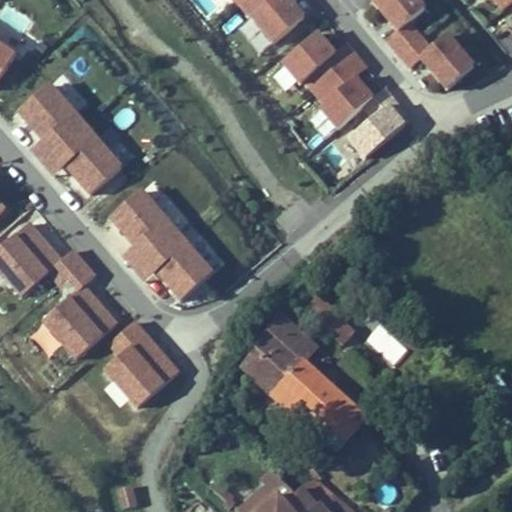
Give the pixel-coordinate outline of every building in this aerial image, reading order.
[(306,14),(293,0),(242,0),(242,1),(275,40),(306,14)] [(426,11),(417,0),(375,0),(373,2),(399,33),(389,41),(400,55),(421,38),(410,25),(426,11)] [(339,74),(329,62),(336,56),(319,35),(283,64),(302,86),(306,82),(316,94),(339,74)] [(475,68),(449,37),(432,51),(421,38),(400,55),(412,69),(423,60),(449,91),(475,68)] [(0,77),(16,54),(0,43),(0,77)] [(359,57),(349,45),(336,56),(329,62),(339,74),(359,57)] [(321,109),(338,130),(364,108),(376,98),(358,76),(368,68),(359,57),(339,74),(316,94),(326,105),(321,109)] [(64,146),(87,125),(50,85),(20,112),(45,140),(47,141),(54,135),(64,146)] [(396,100),(387,89),(376,98),(364,108),(374,120),(351,139),(368,159),(408,126),(390,104),(396,100)] [(125,167),(88,126),(65,147),(76,158),(68,165),(69,166),(95,194),(125,167)] [(46,163),(64,146),(54,135),(47,141),(45,140),(34,150),(46,163)] [(76,158),(65,147),(47,163),(58,176),(69,166),(68,165),(76,158)] [(156,252),(179,231),(142,190),(111,218),(137,246),(138,247),(146,240),(156,252)] [(63,262),(31,223),(0,249),(0,272),(21,298),(53,273),(62,284),(87,264),(76,252),(63,262)] [(218,274),(181,233),(158,254),(168,265),(161,271),(162,273),(188,301),(218,274)] [(137,268),(156,252),(146,240),(138,247),(137,246),(126,256),(137,268)] [(168,265),(158,254),(140,270),(151,283),(162,273),(161,271),(168,265)] [(75,360),(118,324),(85,287),(97,275),(87,264),(62,284),(72,295),(42,322),(75,360)] [(339,321),(332,315),(334,309),(329,304),(323,306),(316,299),(305,311),(333,338),(342,327),(338,323),(339,321)] [(278,315),(267,330),(272,334),(282,323),(314,350),(315,349),(278,315)] [(180,371),(136,322),(110,345),(121,355),(105,371),(139,409),(180,371)] [(377,322),(363,338),(392,365),(407,349),(377,322)] [(267,330),(242,366),(294,413),(308,403),(337,429),(326,441),(339,453),(361,428),(368,420),(303,362),(314,350),(282,323),(272,334),(267,330)] [(343,347),(354,335),(343,326),(342,327),(333,338),(343,347)] [(511,400),(511,396),(497,378),(483,389),(500,410),(511,400)] [(511,400),(500,410),(511,425),(511,400)] [(312,511),(297,496),(273,472),(262,482),(267,489),(276,499),(260,511),(257,511),(250,503),(238,511),(312,511)] [(310,477),(312,480),(318,474),(315,472),(310,477)] [(312,480),(315,483),(321,477),(318,474),(312,480)] [(348,511),(339,503),(341,502),(333,495),(329,499),(315,483),(312,480),(297,496),(312,511),(348,511)] [(232,497),(215,482),(210,488),(227,503),(229,500),(232,497)] [(135,486),(117,491),(123,511),(141,506),(135,486)] [(257,511),(260,511),(276,499),(267,489),(251,502),(250,503),(257,511)] [(227,503),(233,508),(235,505),(229,500),(227,503)] [(233,508),(227,503),(224,506),(230,511),(233,508)]
